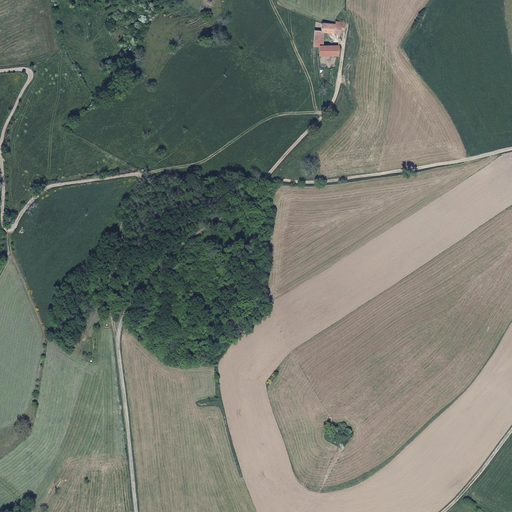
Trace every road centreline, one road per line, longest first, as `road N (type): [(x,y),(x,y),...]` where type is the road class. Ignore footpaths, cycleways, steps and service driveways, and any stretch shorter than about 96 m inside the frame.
road 1 (track): [(0,71),(31,74),(3,139),(3,224),(10,231),(47,188),(200,164),(270,118),(327,114)]
road 2 (track): [(265,180),(330,181),(511,149)]
road 3 (track): [(145,176),(120,243),(119,334)]
